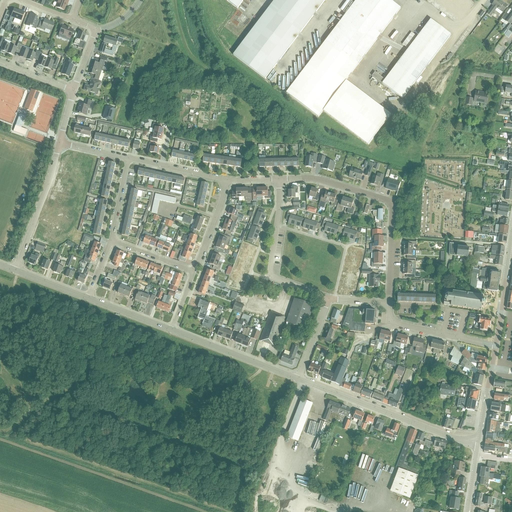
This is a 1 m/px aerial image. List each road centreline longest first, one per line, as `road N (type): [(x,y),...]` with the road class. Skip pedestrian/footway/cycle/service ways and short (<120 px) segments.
road 1 (unknown): [(416,2),(364,72),(396,104),(460,29)]
road 2 (residential): [(389,303),(391,204),(316,178),(278,178)]
road 3 (tertiary): [(478,442),(298,377)]
road 4 (residential): [(328,299),(272,276),(278,178)]
road 5 (unknown): [(298,377),(277,445),(287,511)]
road 6 (residential): [(16,269),(60,141)]
road 7 (tertiary): [(298,377),(171,331)]
